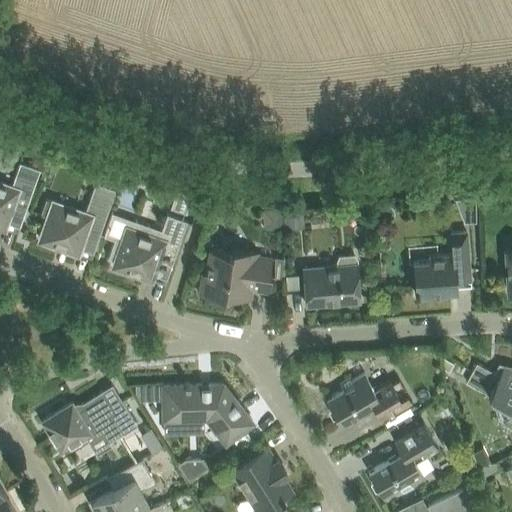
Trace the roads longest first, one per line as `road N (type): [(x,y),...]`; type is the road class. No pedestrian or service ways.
road 1 (residential): [(230,336),(486,321),(511,328)]
road 2 (residential): [(0,258),(230,336)]
road 3 (residential): [(0,381),(103,354),(230,336)]
road 4 (residential): [(230,336),(259,359),(348,511)]
